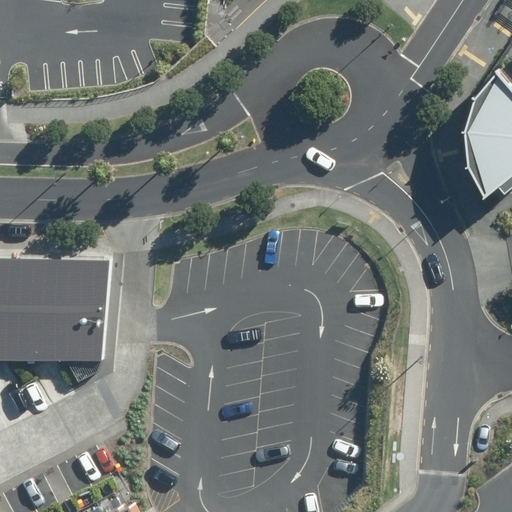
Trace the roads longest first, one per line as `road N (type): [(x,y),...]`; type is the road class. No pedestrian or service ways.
road 1 (residential): [(444,461),(448,260),(407,195),(380,171),(336,153)]
road 2 (residential): [(129,200),(128,375),(104,401),(0,452)]
road 3 (residential): [(0,152),(96,154),(152,144),(272,90)]
road 4 (residential): [(302,148),(129,200)]
road 5 (residential): [(272,90),(288,59),(336,44),(367,60),(381,92)]
road 6 (residential): [(129,200),(0,199)]
road 7 (secondary): [(456,0),(416,63),(381,92)]
